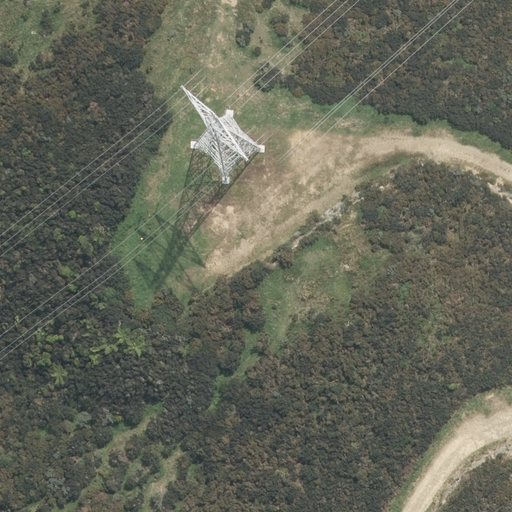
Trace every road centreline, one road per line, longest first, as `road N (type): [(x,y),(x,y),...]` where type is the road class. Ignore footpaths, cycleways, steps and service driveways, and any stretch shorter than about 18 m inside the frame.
road 1 (track): [(218,276),(411,153),(459,151),(511,176)]
road 2 (track): [(511,429),(451,468),(426,511)]
